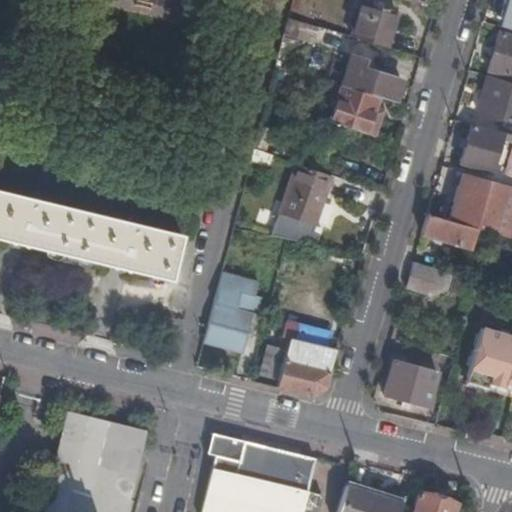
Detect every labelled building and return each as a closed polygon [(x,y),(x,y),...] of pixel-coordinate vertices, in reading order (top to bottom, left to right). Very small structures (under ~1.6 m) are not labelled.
[(511,0),(504,0),(500,17),(511,20),(511,0)] [(350,36),(384,47),(395,11),(360,1),(350,36)] [(286,18),(281,35),(312,44),(317,27),(286,18)] [(511,59),(511,36),(498,33),(487,71),(507,76),(508,74),(511,59)] [(376,97),(394,102),(400,80),(379,74),(360,68),(363,60),(348,55),(339,86),(363,92),(373,95),(376,97)] [(270,78),(264,100),(274,103),(281,81),(270,78)] [(511,87),(489,80),(477,118),(492,122),(493,117),(511,122),(511,87)] [(363,92),(339,86),(328,121),(370,135),(375,118),(371,117),(376,97),(373,95),(363,92)] [(509,135),(501,132),(501,134),(471,125),(459,162),(491,171),(494,160),(501,162),(505,150),(498,148),(501,137),(508,139),(509,135)] [(252,148),(249,161),(267,166),(271,154),(252,148)] [(314,226),(331,174),(295,163),(271,236),(290,240),(316,246),(319,234),(312,232),(314,226)] [(507,185),(468,174),(464,187),(461,202),(456,201),(455,207),(459,208),(455,222),(474,228),(492,233),(507,185)] [(458,185),(448,220),(455,222),(459,208),(455,207),(456,201),(461,202),(464,187),(458,185)] [(88,262),(100,215),(0,190),(0,239),(47,251),(88,262)] [(448,220),(426,213),(420,233),(469,247),(474,228),(455,222),(448,220)] [(100,215),(88,262),(168,280),(178,234),(100,215)] [(321,228),(314,226),(312,232),(319,234),(321,228)] [(449,273),(412,261),(404,288),(428,295),(445,287),(449,273)] [(222,264),(201,343),(241,352),(252,307),(256,309),(261,290),(255,289),(258,274),(222,264)] [(473,280),(449,273),(445,287),(469,294),(473,280)] [(505,387),(511,361),(511,336),(479,327),(465,375),(505,387)] [(323,386),(334,349),(289,339),(287,346),(275,387),(309,394),(323,386)] [(258,382),(275,387),(287,346),(270,341),(258,382)] [(437,372),(393,361),(384,395),(426,406),(437,372)] [(124,511),(144,432),(67,413),(43,511),(124,511)] [(239,461),(244,441),(212,434),(207,454),(216,456),(239,461)] [(315,459),(244,441),(239,461),(216,456),(201,511),(301,511),(307,491),(315,459)] [(398,511),(401,503),(345,485),(336,511),(398,511)] [(452,511),(456,503),(417,490),(410,511),(412,511),(452,511)] [(318,511),(323,495),(307,491),(301,511),(318,511)]
